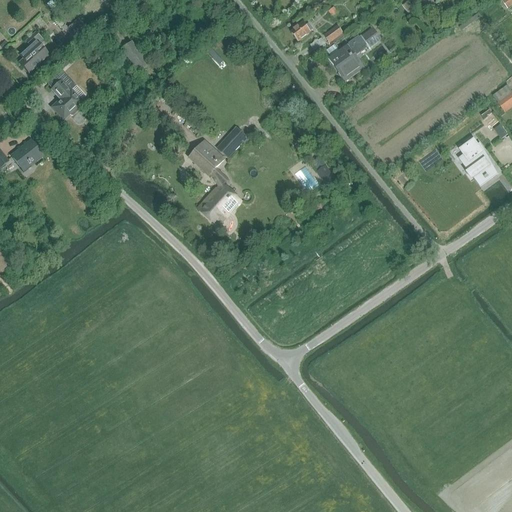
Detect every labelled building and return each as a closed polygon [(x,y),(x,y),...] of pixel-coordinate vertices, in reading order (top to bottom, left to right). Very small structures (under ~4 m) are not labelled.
[(511,0),(500,0),(507,9),(511,5),(511,0)] [(50,1),(46,4),(51,10),(55,6),(50,1)] [(408,3),(404,6),(409,13),(413,10),(408,3)] [(328,12),(331,16),(337,12),(333,8),(328,12)] [(57,19),(62,14),(58,9),(53,14),(57,19)] [(63,16),(70,23),(76,18),(70,11),(63,16)] [(462,32),(481,17),(479,15),(478,13),(459,28),(460,30),(462,32)] [(86,29),(77,19),(65,30),(74,40),(79,36),(75,31),(77,29),(81,34),(86,29)] [(128,45),(111,23),(100,31),(118,53),(120,51),(138,74),(148,66),(131,43),(128,45)] [(305,26),(303,23),(291,33),(296,40),(298,42),(310,33),(310,32),(313,30),(308,24),(305,26)] [(343,34),(338,27),(324,36),(327,41),(329,43),(330,45),(333,43),(344,36),(343,35),(343,34)] [(364,69),(354,55),(355,54),(365,47),(366,46),(369,50),(381,40),(373,28),(360,37),(348,46),(339,52),(328,60),(344,83),(364,69)] [(43,41),(38,36),(27,46),(29,48),(20,56),(23,60),(19,64),(28,74),(48,55),(39,45),(43,41)] [(334,45),(326,51),(330,57),(338,51),(334,45)] [(79,47),(69,56),(73,60),(83,51),(79,47)] [(365,47),(355,54),(357,56),(366,48),(365,47)] [(215,56),(212,59),(219,68),(223,65),(215,56)] [(65,60),(58,67),(61,70),(68,63),(65,60)] [(61,70),(46,84),(51,90),(50,90),(60,101),(51,109),(63,121),(69,115),(70,116),(72,116),(76,112),(77,110),(75,109),(82,103),(80,101),(70,91),(74,88),(74,87),(74,85),(73,84),(61,70)] [(498,104),(498,105),(511,95),(511,92),(507,86),(493,97),(498,104)] [(70,91),(80,101),(85,97),(75,87),(74,88),(70,91)] [(107,92),(99,98),(105,106),(114,99),(107,92)] [(511,95),(498,105),(502,111),(504,114),(511,108),(511,95)] [(102,109),(95,101),(87,109),(94,117),(102,109)] [(489,111),(482,116),(485,119),(491,114),(489,111)] [(500,139),(501,140),(507,136),(500,126),(493,130),(500,139)] [(216,149),(229,160),(244,143),(232,132),(216,149)] [(473,180),(477,186),(495,172),(480,144),(478,145),(473,139),(458,151),(462,156),(458,159),(467,172),(465,173),(471,182),(473,180)] [(12,159),(22,172),(42,156),(31,142),(11,158),(12,159)] [(205,142),(191,158),(210,176),(219,188),(198,210),(217,227),(241,201),(227,188),(230,186),(229,182),(216,170),(225,160),(205,142)] [(418,162),(425,172),(442,160),(435,150),(418,162)] [(0,168),(8,162),(0,151),(0,168)] [(316,162),(311,165),(317,173),(321,170),(316,162)] [(305,168),(295,174),(309,193),(318,186),(305,168)] [(322,171),(317,174),(323,183),(328,180),(322,171)] [(498,177),(495,172),(477,186),(480,190),(498,177)]
